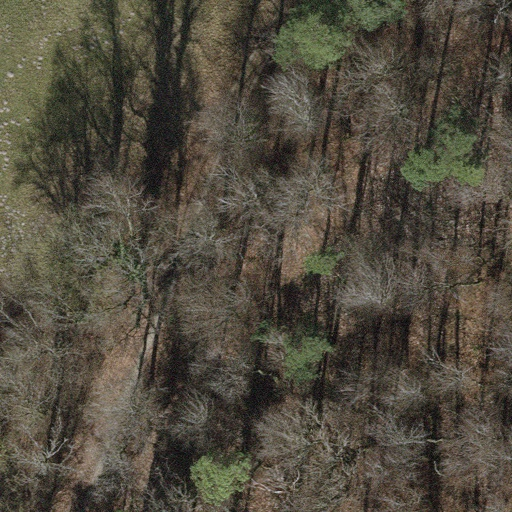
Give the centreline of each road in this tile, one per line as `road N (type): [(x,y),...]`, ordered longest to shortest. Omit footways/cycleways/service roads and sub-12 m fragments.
road 1 (track): [(131,511),(188,406),(511,63)]
road 2 (track): [(72,511),(123,342),(286,0)]
